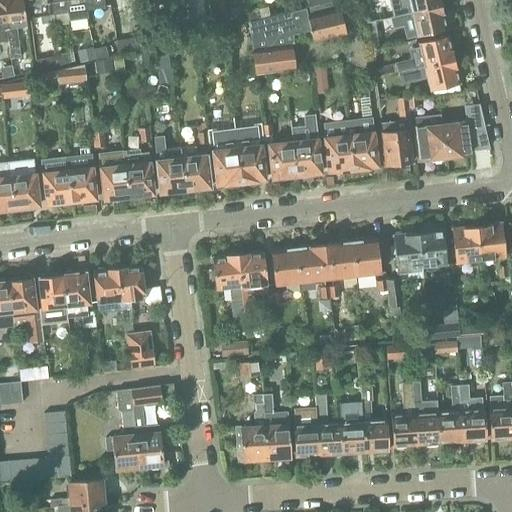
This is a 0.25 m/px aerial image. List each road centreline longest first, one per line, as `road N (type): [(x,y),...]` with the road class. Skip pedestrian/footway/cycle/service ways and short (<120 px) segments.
road 1 (residential): [(172,225),(511,189)]
road 2 (residential): [(209,505),(511,482)]
road 3 (residential): [(209,505),(172,225)]
road 4 (residential): [(172,225),(0,245)]
road 5 (residential): [(476,0),(511,162)]
